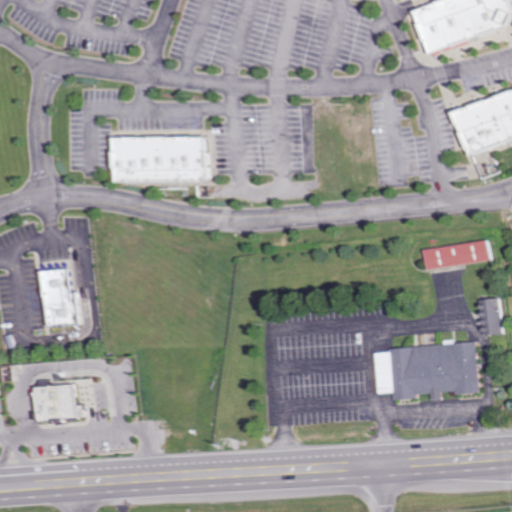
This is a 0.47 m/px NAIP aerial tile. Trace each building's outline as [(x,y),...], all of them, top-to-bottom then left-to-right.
[(439,54),(511,26),(511,0),(455,0),(423,12),(439,54)] [(511,96),(460,114),(475,157),(511,143),(511,96)] [(212,138),(212,180),(128,181),(128,139),(212,138)] [(428,249),(431,269),(494,260),(491,240),(428,249)] [(49,269),(75,267),(77,290),(82,290),(85,321),(54,324),(49,269)] [(507,331),(503,298),(482,300),(486,334),(507,331)] [(482,393),(478,342),(392,349),(392,351),(377,353),(380,394),(395,393),(396,401),(419,399),(419,393),(434,392),(434,401),(445,400),(445,392),(459,391),(459,395),(482,393)] [(41,389),(80,385),(83,419),(44,422),(41,389)]
